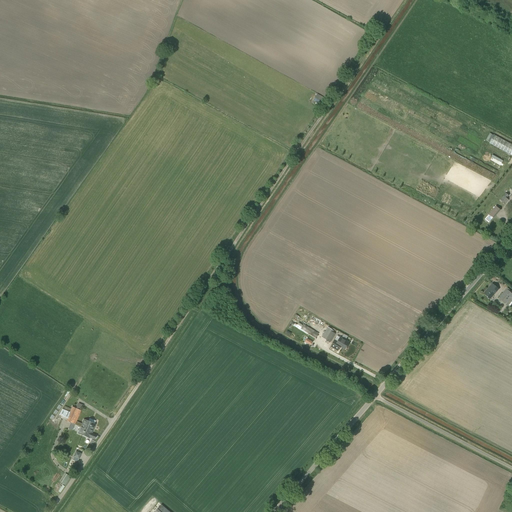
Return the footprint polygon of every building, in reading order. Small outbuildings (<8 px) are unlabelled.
[(493,136),(490,134),(486,141),(490,143),(489,143),(511,156),(511,154),(511,144),(494,135),(493,136)] [(456,149),(454,153),(497,173),(498,169),(456,149)] [(489,162),(501,167),(504,159),(492,154),(489,162)] [(505,204),(508,200),(506,198),(508,196),(505,193),(500,200),(505,204)] [(489,223),(492,218),(492,217),(494,214),(499,209),(496,206),(491,211),(488,215),(489,215),(485,219),(489,223)] [(490,299),(498,289),(492,284),(487,289),(488,290),(484,294),(490,299)] [(511,307),(511,306),(511,293),(506,289),(498,298),(508,306),(509,305),(511,307)] [(303,325),(300,323),(299,326),(301,328),(301,329),(316,338),(318,334),(304,324),(303,325)] [(330,343),(335,334),(331,331),(332,330),(328,327),(322,337),(330,343)] [(349,343),(340,338),(339,339),(336,338),(331,347),(338,352),(340,348),(341,347),(345,350),(349,343)] [(73,414),(79,416),(81,411),(72,407),(66,421),(68,422),(70,418),(71,418),(73,414)] [(75,425),(79,416),(73,414),(71,418),(70,418),(68,422),(70,423),(68,429),(72,430),(74,425),(75,425)] [(86,431),(92,434),(96,425),(83,420),(82,424),(88,426),(86,431)] [(96,435),(92,434),(86,431),(88,426),(82,424),(78,433),(90,439),(90,438),(94,439),(96,435)] [(79,459),(81,454),(76,451),(73,457),(79,459)]
